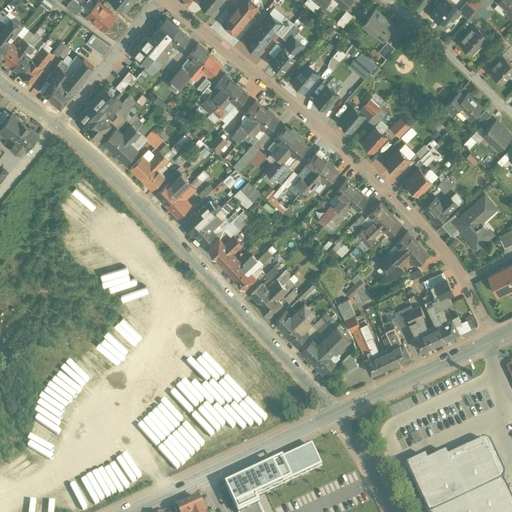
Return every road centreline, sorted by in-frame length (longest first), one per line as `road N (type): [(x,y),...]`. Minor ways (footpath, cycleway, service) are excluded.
road 1 (residential): [(162,0),(418,223),(466,282),(495,339)]
road 2 (residential): [(336,413),(57,124)]
road 3 (tertiary): [(495,339),(336,413)]
road 4 (residential): [(57,124),(162,0)]
road 5 (tertiary): [(336,413),(206,475)]
road 6 (residential): [(511,113),(414,19)]
